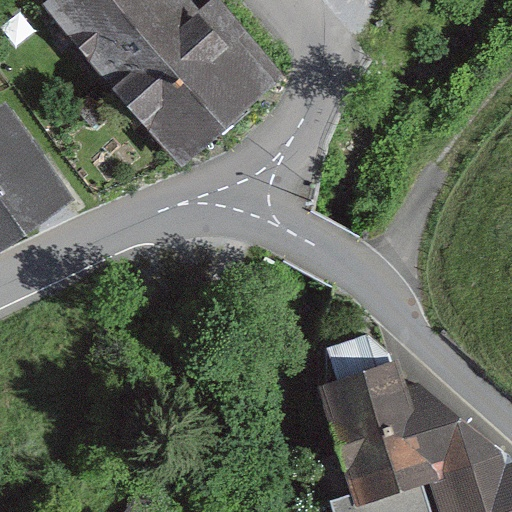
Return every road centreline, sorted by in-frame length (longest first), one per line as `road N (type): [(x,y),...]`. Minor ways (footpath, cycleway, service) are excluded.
road 1 (unclassified): [(511,424),(423,349),(345,260),(273,226),(235,218)]
road 2 (residential): [(235,218),(326,94),(330,35),(289,0)]
road 3 (unclassified): [(235,218),(197,209),(124,227),(0,287)]
